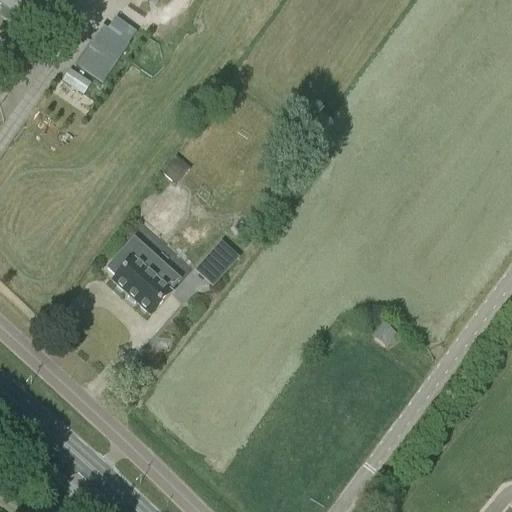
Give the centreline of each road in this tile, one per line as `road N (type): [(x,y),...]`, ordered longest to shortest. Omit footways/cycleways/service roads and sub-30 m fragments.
road 1 (unclassified): [(334,511),(511,274)]
road 2 (unclassified): [(0,327),(195,511)]
road 3 (primary): [(135,511),(0,389)]
